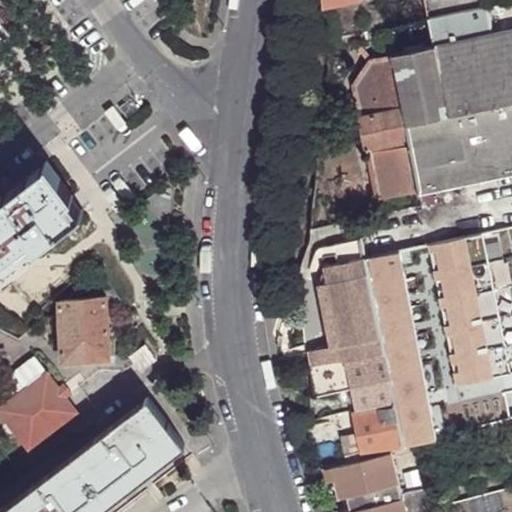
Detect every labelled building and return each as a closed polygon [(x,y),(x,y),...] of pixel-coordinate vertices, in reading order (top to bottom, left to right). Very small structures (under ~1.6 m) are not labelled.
[(493,31),(488,6),(429,18),(434,44),(493,31)] [(511,27),(493,31),(434,44),(390,51),(391,53),(401,107),(407,135),(418,189),(419,192),(421,191),(431,189),(511,173),(511,27)] [(401,107),(391,53),(368,58),(353,83),(359,115),(401,107)] [(401,107),(359,115),(365,144),(407,135),(401,107)] [(418,189),(407,135),(365,144),(376,198),(418,189)] [(0,197),(0,273),(86,208),(50,160),(0,197)] [(431,189),(421,191),(422,199),(432,198),(431,189)] [(421,222),(361,236),(365,255),(426,243),(421,222)] [(477,259),(480,274),(482,274),(511,266),(511,226),(472,235),(477,259)] [(426,243),(431,269),(477,259),(472,235),(426,243)] [(405,445),(464,431),(434,283),(431,269),(426,243),(365,255),(376,306),(385,351),(395,401),(405,445)] [(376,306),(365,255),(326,264),(329,281),(336,315),(376,306)] [(511,266),(482,274),(504,380),(511,378),(511,266)] [(511,418),(504,380),(482,274),(480,274),(434,283),(464,431),(511,418)] [(335,362),(346,359),(336,315),(329,281),(318,283),(335,362)] [(63,300),(65,362),(110,358),(107,298),(63,300)] [(376,306),(336,315),(346,359),(385,351),(376,306)] [(132,357),(143,371),(157,361),(147,346),(132,357)] [(357,409),(395,401),(385,351),(346,359),(351,386),(357,409)] [(9,401),(47,373),(35,358),(10,377),(9,401)] [(351,386),(346,359),(335,362),(314,368),(316,396),(351,386)] [(7,411),(1,416),(24,446),(30,442),(34,447),(78,414),(65,398),(59,389),(47,373),(9,401),(3,406),(7,411)] [(63,386),(59,389),(65,398),(70,394),(63,386)] [(0,510),(0,511),(95,511),(139,480),(184,446),(148,398),(0,510)] [(392,449),(405,445),(395,401),(357,409),(355,409),(364,450),(365,455),(392,449)] [(408,511),(392,449),(365,455),(350,460),(333,464),(336,477),(340,495),(347,493),(350,505),(344,507),(345,511),(408,511)] [(348,454),(350,460),(365,455),(364,450),(348,454)] [(333,464),(324,466),(326,479),(336,477),(333,464)] [(95,511),(116,511),(146,490),(139,480),(95,511)] [(511,511),(511,489),(446,506),(447,511),(511,511)]
